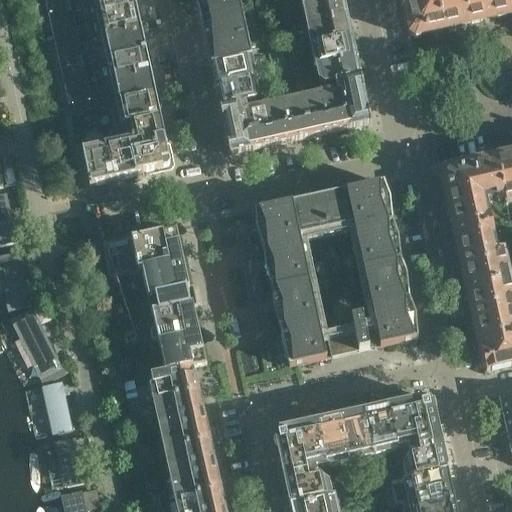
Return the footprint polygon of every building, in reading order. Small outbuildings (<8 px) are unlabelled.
[(76,21),(71,0),(48,0),(57,39),(79,35),(76,21)] [(136,8),(133,0),(98,0),(101,15),(136,8)] [(238,16),(234,0),(195,0),(200,18),(219,14),(221,20),(238,16)] [(347,19),(343,0),(338,0),(304,7),(309,28),(347,19)] [(444,31),(437,0),(404,0),(411,33),(411,35),(416,38),(418,38),(418,37),(444,31)] [(470,26),(464,0),(437,0),(444,31),(470,26)] [(494,18),(489,0),(464,0),(470,26),(481,23),(483,20),(494,18)] [(511,13),(511,0),(489,0),(494,18),(497,20),(504,18),(507,15),(511,13)] [(141,30),(138,19),(136,8),(101,15),(106,37),(141,30)] [(222,26),(221,20),(219,14),(200,18),(202,30),(222,26)] [(248,60),(238,16),(221,20),(222,26),(202,30),(211,69),(248,60)] [(351,38),(347,19),(309,28),(313,46),(351,38)] [(145,52),(141,30),(106,37),(111,60),(145,52)] [(81,43),(79,35),(57,39),(70,95),(90,91),(90,87),(86,65),(81,43)] [(356,58),(351,38),(313,46),(317,66),(356,58)] [(98,62),(93,40),(81,43),(86,65),(98,62)] [(150,74),(145,52),(111,60),(116,82),(150,74)] [(360,78),(356,58),(317,66),(321,83),(326,87),(336,84),(336,83),(360,78)] [(252,81),(248,60),(211,69),(215,89),(252,81)] [(155,96),(150,74),(116,82),(121,104),(155,96)] [(371,127),(360,78),(336,83),(336,84),(338,94),(342,94),(351,132),(371,127)] [(256,98),(252,81),(215,89),(219,108),(245,103),(246,104),(252,103),(256,98)] [(107,107),(103,85),(90,87),(95,109),(107,107)] [(351,132),(342,94),(338,94),(322,98),(331,136),(351,132)] [(160,119),(155,96),(121,104),(125,124),(128,126),(130,126),(160,119)] [(331,136),(322,98),(303,102),(311,140),(331,136)] [(311,140),(303,102),(283,107),(292,144),(311,140)] [(252,153),(243,115),(248,114),(246,104),(245,103),(219,108),(230,158),(252,153)] [(292,144),(283,107),(264,111),(273,149),(292,144)] [(264,111),(248,114),(243,115),(252,153),(273,149),(264,111)] [(166,148),(160,119),(130,126),(134,142),(128,143),(131,156),(166,148)] [(136,179),(131,156),(128,143),(106,148),(114,183),(136,179)] [(114,183),(106,148),(83,153),(90,188),(114,183)] [(170,164),(166,148),(131,156),(136,179),(164,172),(165,173),(166,173),(166,172),(166,171),(166,170),(168,166),(169,166),(170,166),(170,165),(170,164)] [(511,197),(511,160),(511,161),(508,158),(498,161),(505,195),(506,199),(511,197)] [(505,195),(498,161),(475,166),(481,196),(493,193),(494,198),(505,195)] [(484,208),(481,196),(475,166),(448,172),(447,171),(446,172),(442,176),(443,178),(461,261),(494,254),(491,239),(495,238),(490,218),(487,219),(484,208)] [(392,225),(390,202),(384,185),(346,194),(354,231),(355,233),(392,225)] [(354,231),(346,194),(293,205),(301,243),(354,231)] [(0,196),(0,245),(1,249),(18,245),(7,195),(0,196)] [(301,245),(301,243),(293,205),(255,214),(256,232),(264,253),(301,245)] [(401,263),(398,241),(392,225),(355,233),(363,272),(401,263)] [(198,308),(194,291),(194,288),(190,289),(177,230),(103,247),(110,280),(142,273),(165,375),(192,369),(192,371),(208,368),(195,309),(198,308)] [(310,283),(301,245),(264,253),(265,270),(272,292),(310,283)] [(0,256),(0,281),(7,313),(30,308),(18,253),(0,256)] [(511,313),(511,309),(506,283),(500,253),(494,254),(461,261),(475,321),(511,313)] [(409,302),(407,279),(401,263),(363,272),(371,310),(409,302)] [(318,322),(310,283),(272,292),(273,309),(280,330),(318,322)] [(418,341),(415,318),(409,302),(371,310),(380,350),(418,341)] [(511,313),(475,321),(486,374),(511,368),(511,313)] [(39,314),(14,323),(40,388),(64,378),(39,314)] [(327,361),(318,322),(280,330),(281,347),(289,370),(327,361)] [(197,393),(192,371),(192,369),(165,375),(152,378),(157,402),(197,393)] [(71,436),(63,386),(41,389),(49,440),(71,436)] [(203,418),(197,393),(157,402),(163,427),(203,418)] [(136,407),(135,399),(128,401),(130,408),(136,407)] [(511,399),(501,402),(511,451),(511,399)] [(440,443),(431,402),(429,401),(411,404),(416,426),(414,426),(418,448),(440,443)] [(420,455),(418,448),(414,426),(416,426),(411,404),(391,409),(400,450),(408,448),(410,457),(420,455)] [(138,414),(136,407),(130,408),(131,416),(138,414)] [(400,450),(391,409),(365,415),(375,459),(386,456),(385,453),(400,450)] [(375,459),(365,415),(340,420),(349,461),(363,458),(364,461),(375,459)] [(208,443),(203,418),(163,427),(168,451),(208,443)] [(349,461),(340,420),(314,426),(324,467),(339,463),(340,467),(350,464),(349,461)] [(324,467),(314,426),(293,430),(298,452),(301,451),(306,472),(307,479),(317,477),(316,469),(324,467)] [(306,472),(301,451),(298,452),(293,430),(276,434),(275,436),(284,477),(306,472)] [(54,444),(63,490),(86,486),(76,440),(54,444)] [(213,467),(208,443),(168,451),(173,476),(213,467)] [(447,474),(440,443),(418,448),(420,455),(410,457),(405,463),(410,482),(447,474)] [(147,456),(146,448),(139,450),(140,457),(147,456)] [(149,463),(147,456),(140,457),(142,465),(149,463)] [(219,492),(213,467),(173,476),(179,500),(219,492)] [(328,500),(325,485),(324,481),(317,477),(307,479),(306,472),(284,477),(291,508),(328,500)] [(452,498),(447,474),(410,482),(407,483),(412,507),(452,498)] [(369,491),(366,476),(349,480),(352,495),(369,491)] [(80,511),(97,511),(93,491),(77,494),(80,511)] [(223,511),(219,492),(179,500),(181,511),(223,511)] [(158,505),(156,497),(149,499),(151,506),(158,505)] [(455,511),(452,498),(412,507),(413,511),(455,511)] [(333,511),(331,500),(328,500),(291,508),(291,511),(333,511)]
